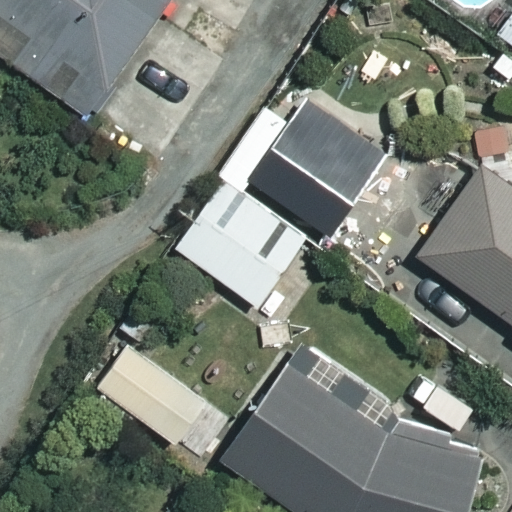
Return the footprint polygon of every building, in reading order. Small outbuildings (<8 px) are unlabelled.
[(0,0),(0,58),(93,125),(182,0),(0,0)] [(234,178),(317,235),(384,281),(431,213),(275,106),(228,174),(234,178)] [(511,179),(492,165),(422,264),(511,328),(511,179)] [(317,235),(234,178),(178,259),(261,317),(317,235)] [(286,375),(225,472),(279,511),(479,511),(502,474),(389,440),(286,375)]
